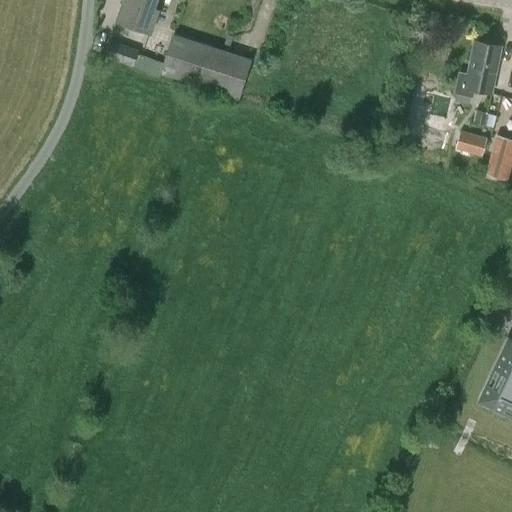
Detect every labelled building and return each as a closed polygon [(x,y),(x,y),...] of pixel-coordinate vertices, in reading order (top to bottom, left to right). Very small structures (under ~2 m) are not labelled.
[(155,0),(122,0),(115,21),(150,33),(158,10),(153,9),(155,0)] [(250,59),(172,33),(160,73),(237,98),(250,59)] [(138,50),(109,40),(103,56),(132,66),(138,50)] [(500,46),(473,41),(466,74),(458,73),(454,92),(471,96),(472,88),(491,92),(500,46)] [(487,112),(475,110),(472,122),(485,125),(487,112)] [(486,137),(460,130),(454,149),(480,156),(486,137)] [(511,163),(511,139),(495,134),(484,174),(507,181),(511,163)] [(511,343),(487,397),(511,408),(511,343)]
